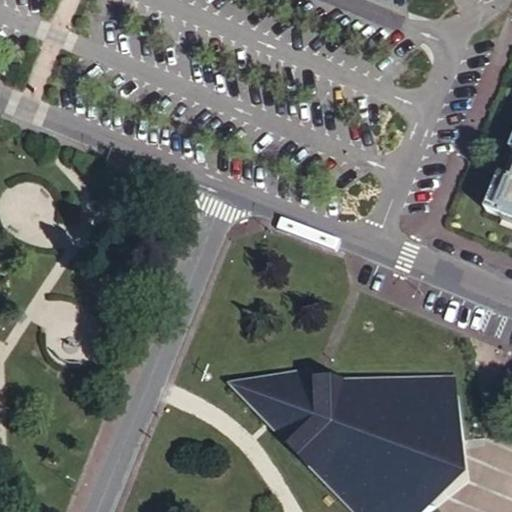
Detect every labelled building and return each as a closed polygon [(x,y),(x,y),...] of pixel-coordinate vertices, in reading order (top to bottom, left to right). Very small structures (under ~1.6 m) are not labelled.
[(511,173),(494,220),(511,226),(511,173)] [(233,383),(317,380),(313,368),(233,383)] [(447,376),(330,380),(317,380),(233,383),(358,511),(426,511),(417,503),(443,466),(449,423),(465,422),(461,394),(449,394),(447,376)] [(449,394),(461,394),(458,376),(447,376),(449,394)] [(443,466),(417,503),(426,511),(432,511),(447,501),(475,480),(465,422),(449,423),(443,466)]
